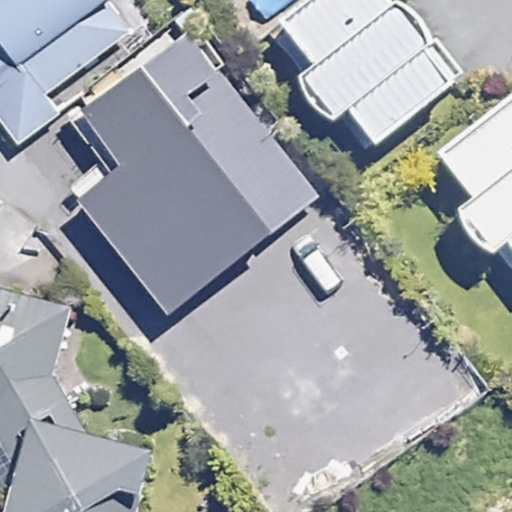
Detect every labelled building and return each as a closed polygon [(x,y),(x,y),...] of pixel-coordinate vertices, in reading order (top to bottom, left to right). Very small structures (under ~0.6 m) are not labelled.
[(0,0),(0,105),(146,1),(144,0),(0,0)] [(430,0),(289,0),(268,14),(377,153),(488,80),(430,0)] [(220,65),(194,28),(81,108),(107,144),(220,65)] [(511,85),(428,146),(511,262),(511,85)] [(0,498),(15,502),(12,511),(151,511),(164,466),(91,447),(55,392),(74,309),(0,292),(0,498)] [(315,511),(329,502),(284,439),(233,475),(260,511),(315,511)]
